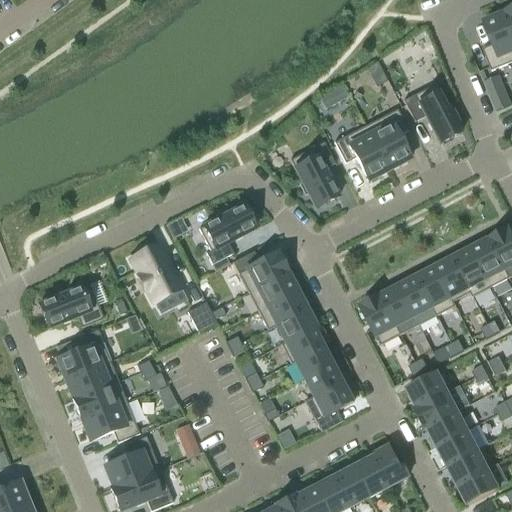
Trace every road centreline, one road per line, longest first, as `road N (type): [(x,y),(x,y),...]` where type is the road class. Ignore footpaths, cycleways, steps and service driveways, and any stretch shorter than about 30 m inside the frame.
road 1 (residential): [(311,252),(248,183),(236,180),(1,292)]
road 2 (residential): [(92,511),(1,292)]
road 3 (residential): [(205,511),(392,414)]
road 4 (residential): [(311,252),(490,158)]
road 5 (residential): [(490,158),(434,20),(483,0)]
road 6 (residential): [(392,414),(311,252)]
